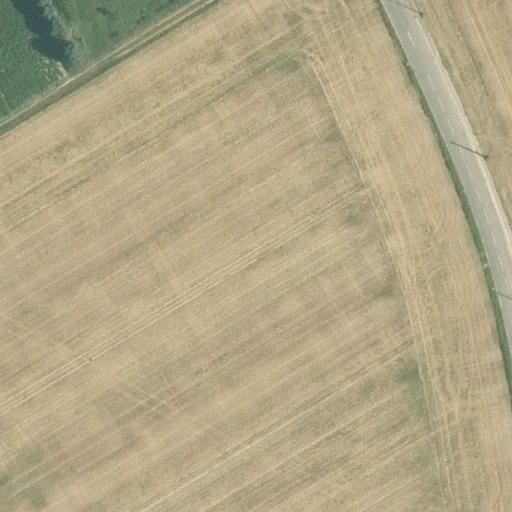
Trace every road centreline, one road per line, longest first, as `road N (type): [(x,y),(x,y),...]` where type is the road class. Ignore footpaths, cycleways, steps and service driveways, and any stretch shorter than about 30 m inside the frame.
road 1 (tertiary): [(392,0),(466,165),(511,309)]
road 2 (track): [(0,137),(215,0)]
